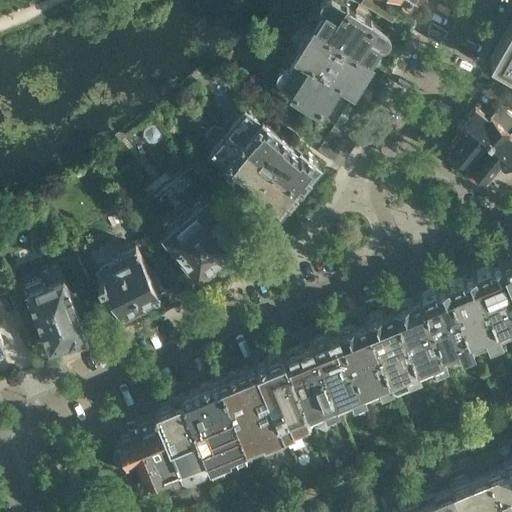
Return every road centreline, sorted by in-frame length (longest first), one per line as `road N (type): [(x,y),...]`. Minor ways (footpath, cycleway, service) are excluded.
road 1 (residential): [(390,260),(6,428)]
road 2 (residential): [(474,0),(414,105),(391,177),(390,260)]
road 3 (residential): [(511,209),(390,260)]
